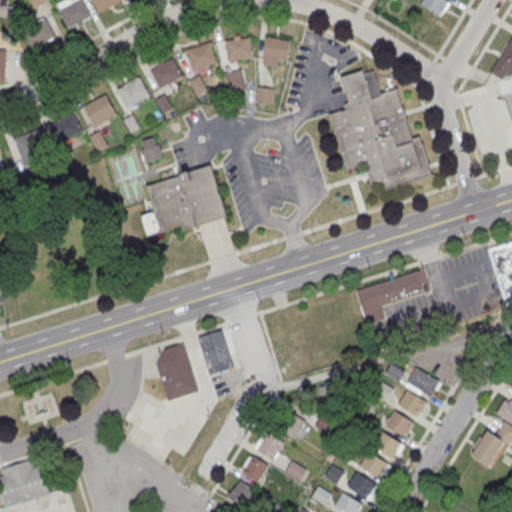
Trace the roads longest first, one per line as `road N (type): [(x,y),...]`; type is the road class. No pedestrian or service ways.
road 1 (secondary): [(511,198),(0,364)]
road 2 (residential): [(229,0),(163,19),(0,104)]
road 3 (residential): [(490,0),(437,87),(474,211)]
road 4 (residential): [(511,327),(396,511)]
road 5 (residential): [(229,290),(255,383),(203,474)]
road 6 (residential): [(437,87),(354,25),(277,0)]
